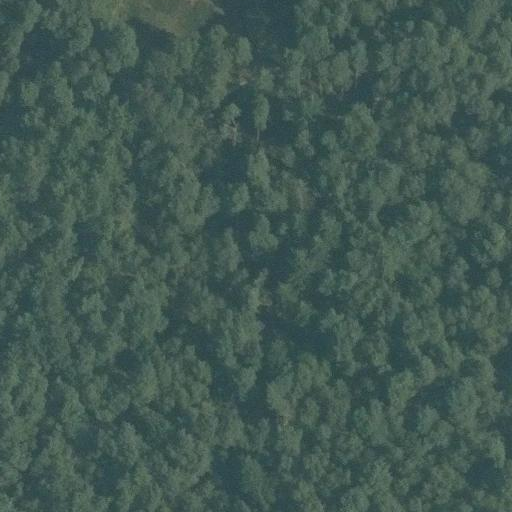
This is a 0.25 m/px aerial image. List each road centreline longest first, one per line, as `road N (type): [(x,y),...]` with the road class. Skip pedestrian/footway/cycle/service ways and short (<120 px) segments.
road 1 (track): [(267,511),(386,69),(443,0)]
road 2 (track): [(0,181),(286,69),(511,21)]
